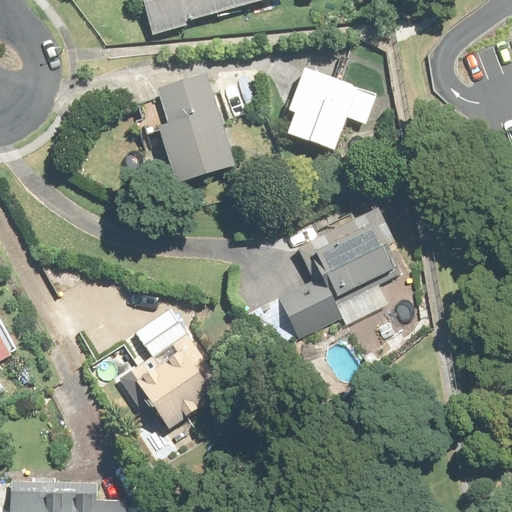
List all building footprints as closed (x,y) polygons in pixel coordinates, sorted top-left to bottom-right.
[(187,22),(269,0),(144,0),(154,37),(189,27),(187,22)] [(367,127),(379,95),(307,69),(291,112),(298,115),(290,137),(338,155),(350,121),(367,127)] [(210,77),(160,92),(170,127),(162,129),(179,185),(237,168),(210,77)] [(403,277),(374,216),(300,251),(315,285),(280,301),(298,340),(342,320),(337,308),(403,277)] [(224,388),(172,310),(138,333),(154,358),(131,374),(166,426),(224,388)] [(0,367),(19,357),(0,320),(0,367)] [(101,486),(15,481),(12,511),(152,511),(153,507),(100,504),(101,486)]
